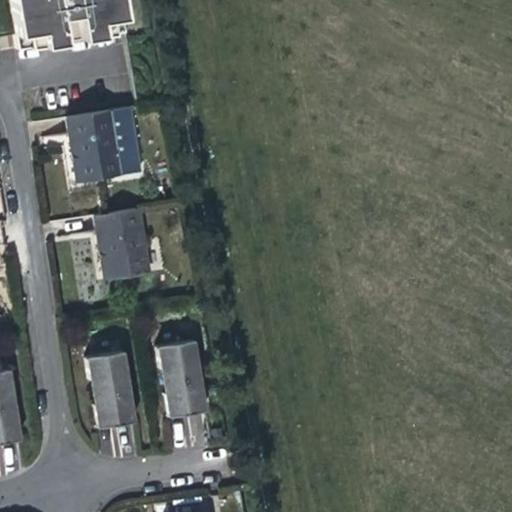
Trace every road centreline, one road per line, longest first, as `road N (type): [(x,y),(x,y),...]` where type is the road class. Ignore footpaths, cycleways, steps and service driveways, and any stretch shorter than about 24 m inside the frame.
road 1 (track): [(170,0),(268,511)]
road 2 (residential): [(0,95),(12,107),(71,483)]
road 3 (residential): [(71,483),(227,457)]
